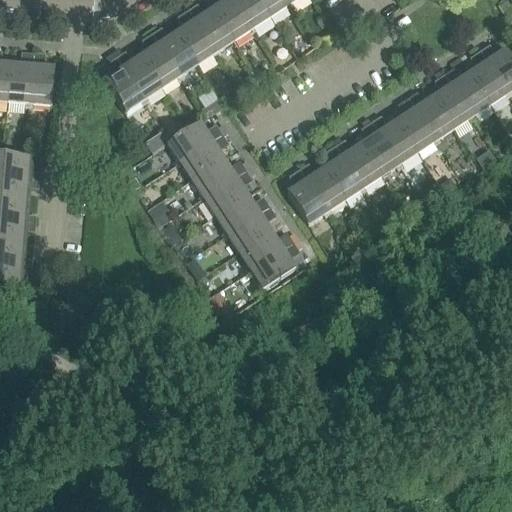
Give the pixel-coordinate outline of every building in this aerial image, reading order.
[(251,35),(233,9),(227,0),(218,0),(223,7),(212,15),(233,47),(251,35)] [(269,23),(253,0),(227,0),(233,9),(251,35),(269,23)] [(287,11),(285,9),(279,0),(253,0),(269,23),(287,11)] [(303,0),(279,0),(285,9),(287,11),(303,0)] [(233,47),(212,15),(201,22),(194,12),(187,16),(215,59),(233,47)] [(197,71),(215,59),(187,16),(180,21),(187,31),(176,39),(197,71)] [(197,71),(176,39),(165,46),(158,36),(151,40),(179,83),(197,71)] [(161,94),(179,83),(151,40),(144,44),(151,55),(140,62),(161,94)] [(511,66),(505,55),(493,63),(486,52),(479,57),(507,100),(511,97),(511,66)] [(489,112),(507,100),(479,57),(471,62),(478,73),(468,80),(489,112)] [(28,109),(32,58),(24,58),(23,70),(10,69),(7,107),(28,109)] [(51,111),(54,73),(39,72),(41,59),(32,58),(28,109),(51,111)] [(161,94),(140,62),(129,69),(122,59),(115,64),(143,106),(161,94)] [(124,119),(143,106),(115,64),(109,68),(115,78),(103,86),(124,119)] [(0,106),(7,107),(10,69),(0,68),(0,106)] [(468,80),(456,87),(449,76),(443,81),(471,124),(489,112),(468,80)] [(453,136),(471,124),(443,81),(435,85),(443,96),(432,103),(453,136)] [(432,103),(420,111),(413,100),(406,104),(434,148),(453,136),(432,103)] [(223,111),(217,102),(199,114),(205,123),(223,111)] [(416,159),(434,148),(406,104),(399,109),(406,120),(395,127),(416,159)] [(395,127),(383,135),(376,124),(370,128),(398,171),(416,159),(395,127)] [(380,183),(398,171),(370,128),(363,133),(370,144),(359,151),(380,183)] [(216,134),(205,141),(198,129),(166,150),(178,169),(221,141),(216,134)] [(214,154),(225,147),(221,141),(178,169),(190,187),(222,166),(214,154)] [(359,151),(348,158),(341,147),(334,152),(362,195),(380,183),(359,151)] [(344,207),(362,195),(334,152),(327,156),(334,167),(322,174),(344,207)] [(25,177),(27,163),(0,160),(0,204),(23,206),(24,193),(37,194),(38,178),(25,177)] [(240,170),(229,177),(222,166),(190,187),(201,205),(244,177),(240,170)] [(322,174),(311,181),(304,171),(297,175),(325,219),(344,207),(322,174)] [(306,231),(325,219),(297,175),(291,179),(298,190),(285,198),(306,231)] [(238,190),(248,183),(244,177),(201,205),(213,223),(245,202),(238,190)] [(132,196),(136,193),(141,190),(134,180),(130,182),(125,185),(132,196)] [(446,197),(454,192),(451,187),(445,185),(440,189),(446,197)] [(428,199),(422,203),(426,209),(432,205),(428,199)] [(263,206),(252,213),(245,202),(213,223),(225,241),(268,213),(263,206)] [(22,221),(23,206),(0,204),(0,247),(19,249),(20,237),(33,238),(34,222),(22,221)] [(169,226),(157,208),(149,213),(161,231),(169,226)] [(261,226),(272,219),(268,213),(225,241),(237,259),(269,238),(261,226)] [(172,228),(163,234),(168,243),(173,249),(179,245),(182,243),(172,228)] [(287,242),(276,249),(269,238),(237,259),(248,277),(291,249),(287,242)] [(291,249),(296,256),(301,253),(296,246),(291,249)] [(18,264),(19,249),(0,247),(0,304),(15,306),(17,280),(30,281),(31,265),(18,264)] [(285,263),(296,256),(291,249),(248,277),(261,295),(293,275),(285,263)] [(194,265),(186,269),(186,270),(196,285),(204,280),(194,265)] [(217,297),(208,303),(206,304),(221,328),(232,320),(229,316),(217,297)]
